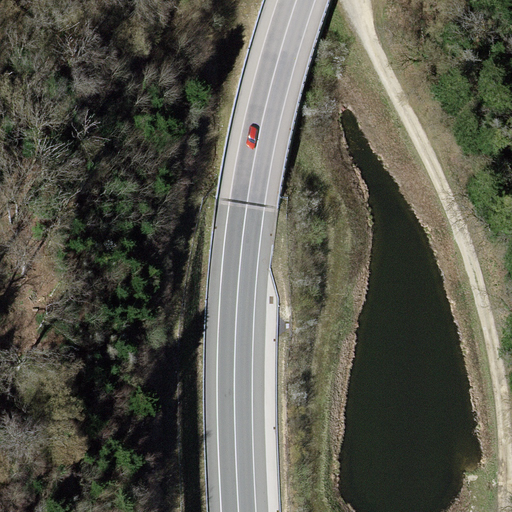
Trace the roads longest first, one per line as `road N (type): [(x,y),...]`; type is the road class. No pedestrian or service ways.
road 1 (track): [(498,511),(500,428),(476,285),(383,67),(363,0)]
road 2 (motorway): [(297,0),(258,142),(238,272),(240,511)]
